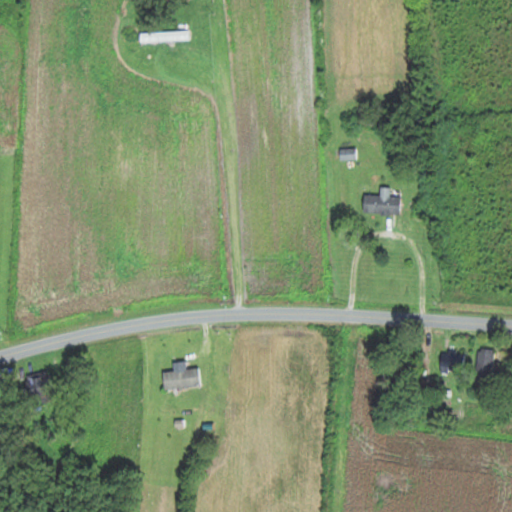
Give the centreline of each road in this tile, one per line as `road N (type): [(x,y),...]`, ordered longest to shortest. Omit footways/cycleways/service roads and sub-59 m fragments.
road 1 (tertiary): [(511,321),(224,314),(111,328),(0,355)]
road 2 (residential): [(0,12),(38,11),(13,352)]
road 3 (residential): [(224,314),(209,40)]
